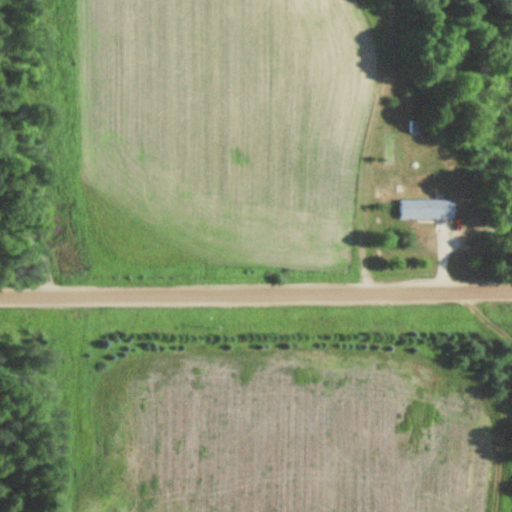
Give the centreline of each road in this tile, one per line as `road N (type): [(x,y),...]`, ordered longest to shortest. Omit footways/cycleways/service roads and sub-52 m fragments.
road 1 (residential): [(0,295),(511,290)]
road 2 (residential): [(389,0),(375,27),(389,150),(459,258),(470,291)]
